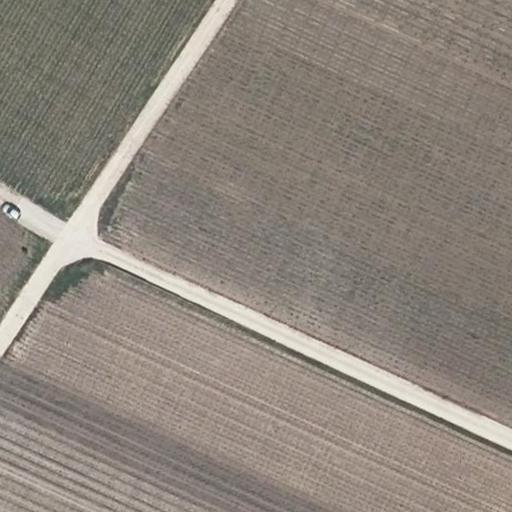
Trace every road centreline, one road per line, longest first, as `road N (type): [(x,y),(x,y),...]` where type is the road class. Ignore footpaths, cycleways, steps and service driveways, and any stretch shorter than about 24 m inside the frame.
road 1 (unclassified): [(511,435),(71,236)]
road 2 (unclassified): [(71,236),(227,0)]
road 3 (unclassified): [(0,341),(71,236)]
